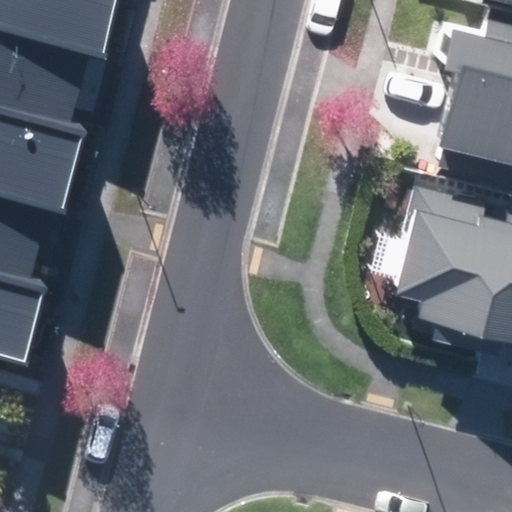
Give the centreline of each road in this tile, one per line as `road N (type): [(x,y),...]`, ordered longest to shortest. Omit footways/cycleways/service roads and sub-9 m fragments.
road 1 (residential): [(266,0),(159,414)]
road 2 (residential): [(159,414),(511,504)]
